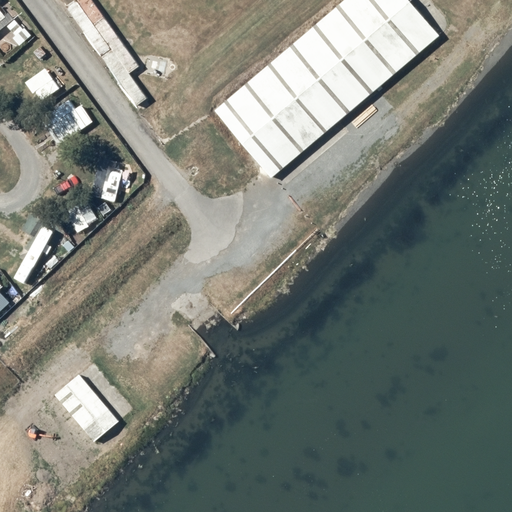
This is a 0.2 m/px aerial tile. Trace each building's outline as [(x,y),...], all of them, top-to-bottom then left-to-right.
[(112,49),(77,0),(74,0),(66,6),(102,56),(112,49)] [(105,18),(91,0),(77,0),(95,25),(105,18)] [(409,0),(344,0),(213,110),(271,178),(440,36),(409,0)] [(129,73),(139,66),(105,18),(95,25),(112,49),(129,73)] [(136,105),(146,98),(129,73),(112,49),(102,56),(136,105)] [(120,419),(82,373),(55,394),(95,441),(120,419)]
